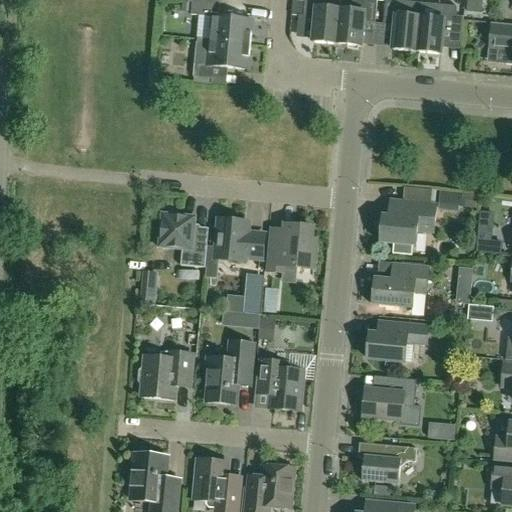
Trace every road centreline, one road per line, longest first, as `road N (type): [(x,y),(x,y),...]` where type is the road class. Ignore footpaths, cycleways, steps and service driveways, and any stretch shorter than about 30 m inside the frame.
road 1 (unclassified): [(321,445),(344,202)]
road 2 (residential): [(321,445),(123,427)]
road 3 (residential): [(344,202),(153,182)]
road 4 (unclassified): [(511,100),(358,86)]
road 5 (residential): [(358,86),(294,80),(282,69),(282,0)]
road 6 (residential): [(5,0),(0,143)]
